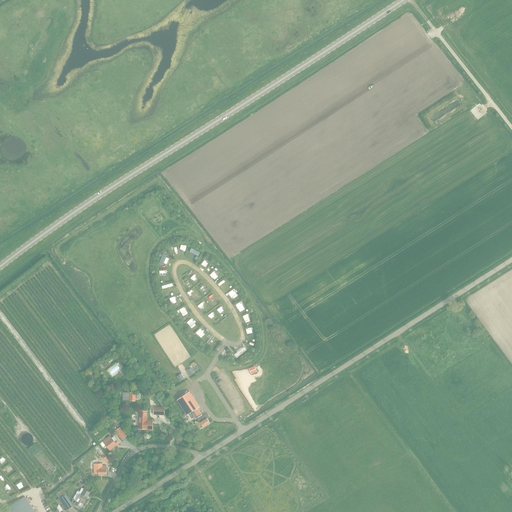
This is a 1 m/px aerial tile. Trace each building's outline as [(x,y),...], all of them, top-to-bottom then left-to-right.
[(244,347),(234,355),(236,358),(246,350),(244,347)] [(126,400),(134,400),(135,392),(123,392),(123,400),(126,400)] [(198,418),(202,415),(197,408),(199,407),(189,392),(177,400),(187,415),(193,411),(198,418)] [(153,415),(164,415),(165,407),(154,407),(153,415)] [(138,429),(152,430),(153,420),(147,420),(148,411),(138,411),(138,429)] [(204,427),(210,423),(207,419),(209,418),(206,414),(198,420),(199,421),(196,423),(200,429),(204,427)] [(115,431),(122,440),(127,436),(120,427),(115,431)] [(114,436),(112,437),(111,435),(103,441),(104,441),(101,443),(104,447),(106,445),(110,449),(119,442),(114,436)] [(98,475),(107,475),(107,465),(87,466),(88,469),(91,469),(92,469),(93,479),(96,476),(98,476),(98,475)] [(79,503),(83,505),(90,493),(83,489),(81,493),(77,491),(73,499),(77,501),(78,499),(80,500),(79,503)] [(59,499),(66,511),(73,507),(65,495),(59,499)] [(34,511),(28,503),(13,511),(34,511)]
